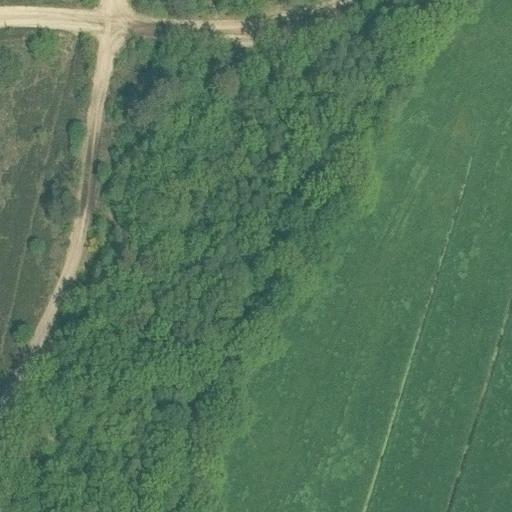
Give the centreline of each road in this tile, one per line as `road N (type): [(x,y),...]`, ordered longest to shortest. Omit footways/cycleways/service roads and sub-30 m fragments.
road 1 (track): [(0,430),(60,324),(73,284),(110,24)]
road 2 (track): [(110,24),(256,29),(352,0)]
